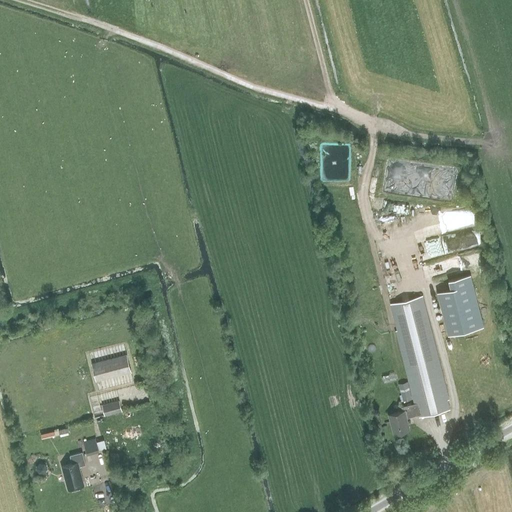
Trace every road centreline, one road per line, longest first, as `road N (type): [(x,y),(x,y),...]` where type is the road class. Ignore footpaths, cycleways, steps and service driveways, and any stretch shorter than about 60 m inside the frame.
road 1 (track): [(447,468),(434,421),(456,414),(424,283),(372,230),(362,196),(373,128),(19,0)]
road 2 (tertiary): [(375,511),(511,430)]
